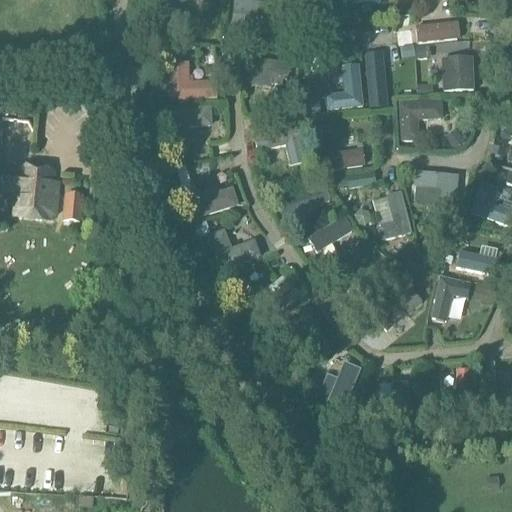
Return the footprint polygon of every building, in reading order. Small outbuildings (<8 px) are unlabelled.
[(157,0),(157,11),(175,12),(175,0),(157,0)] [(266,3),(232,1),(230,34),(264,36),(266,3)] [(343,5),(343,28),(359,28),(359,5),(343,5)] [(411,18),(412,5),(397,5),(396,18),(398,18),(398,26),(409,26),(409,18),(411,18)] [(159,27),(159,46),(170,46),(171,27),(159,27)] [(412,48),(400,50),(401,61),(414,59),(412,48)] [(429,48),(413,50),(415,62),(430,61),(429,48)] [(176,50),(159,50),(160,63),(176,62),(176,50)] [(284,56),(282,64),(295,66),(296,58),(284,56)] [(468,59),(440,60),(441,94),(470,92),(468,59)] [(287,66),(249,60),(246,75),(270,78),(270,83),(279,85),(280,80),(285,80),(287,66)] [(208,84),(183,85),(183,67),(167,67),(168,102),(208,101),(208,84)] [(323,98),(324,112),(360,108),(356,67),(340,69),(342,96),(323,98)] [(431,87),(417,88),(417,98),(431,98),(431,87)] [(7,125),(30,125),(32,103),(9,103),(7,125)] [(397,106),(399,142),(416,141),(415,122),(440,121),(439,103),(397,106)] [(511,106),(497,103),(494,117),(511,121),(511,106)] [(319,117),(318,105),(303,106),(304,118),(319,117)] [(166,111),(167,148),(185,147),(185,128),(208,128),(208,110),(166,111)] [(341,113),(326,116),(328,128),(343,125),(341,113)] [(326,123),(309,125),(310,137),(327,135),(326,123)] [(455,132),(444,139),(454,152),(464,145),(455,132)] [(282,168),(299,166),(297,133),(254,136),(256,156),(281,154),(282,168)] [(333,137),(316,139),(321,174),(362,168),(359,152),(335,156),(333,137)] [(492,148),(490,156),(504,160),(506,152),(492,148)] [(185,155),(172,157),(174,168),(187,166),(185,155)] [(185,169),(175,171),(182,195),(192,192),(185,169)] [(3,171),(1,194),(15,195),(17,172),(3,171)] [(17,172),(15,195),(13,217),(49,221),(51,196),(53,176),(17,172)] [(304,186),(306,173),(292,172),(290,184),(304,186)] [(455,177),(414,174),(413,188),(440,191),(438,209),(453,210),(455,177)] [(344,175),(329,178),(332,191),(346,189),(345,178),(344,175)] [(494,190),(480,185),(469,214),(506,228),(511,213),(489,204),(494,190)] [(391,224),(375,228),(379,243),(408,235),(397,194),(384,198),(391,224)] [(51,196),(49,221),(49,222),(56,223),(58,197),(51,196)] [(65,196),(62,224),(80,226),(82,198),(65,196)] [(334,206),(324,209),(328,220),(338,217),(334,206)] [(443,221),(437,232),(453,241),(459,229),(443,221)] [(205,225),(191,230),(195,241),(209,236),(205,225)] [(222,232),(205,237),(217,274),(258,260),(252,243),(228,250),(222,232)] [(360,243),(349,250),(356,261),(367,255),(360,243)] [(401,248),(397,260),(412,266),(416,254),(401,248)] [(423,257),(421,266),(433,269),(436,260),(423,257)] [(438,279),(429,320),(444,323),(449,299),(464,303),(468,286),(438,279)] [(244,280),(232,283),(235,293),(246,290),(244,280)] [(258,326),(300,298),(291,285),(264,304),(259,296),(251,302),(256,309),(249,313),(258,326)] [(407,288),(372,317),(386,333),(420,305),(407,288)] [(481,290),(478,304),(493,307),(496,293),(481,290)] [(391,386),(390,413),(376,412),(376,422),(389,422),(389,423),(388,429),(388,434),(406,435),(409,387),(391,386)] [(430,407),(419,407),(419,418),(430,418),(430,407)]
